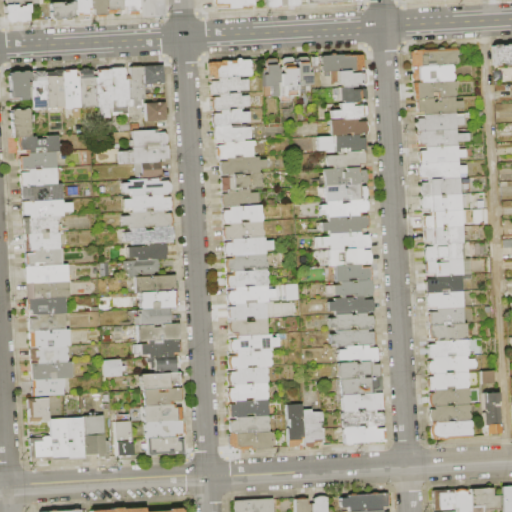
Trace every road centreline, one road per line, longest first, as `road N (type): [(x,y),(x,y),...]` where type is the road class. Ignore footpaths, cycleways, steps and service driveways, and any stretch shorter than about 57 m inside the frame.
road 1 (residential): [(511,458),(0,488)]
road 2 (residential): [(180,0),(208,511)]
road 3 (residential): [(382,26),(408,511)]
road 4 (residential): [(382,26),(0,47)]
road 5 (residential): [(0,363),(8,511)]
road 6 (residential): [(511,18),(382,26)]
